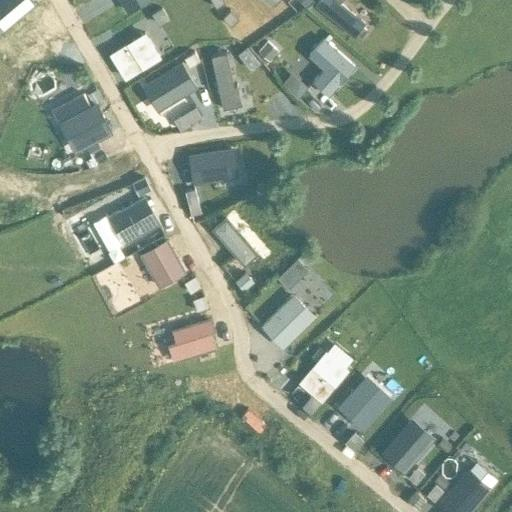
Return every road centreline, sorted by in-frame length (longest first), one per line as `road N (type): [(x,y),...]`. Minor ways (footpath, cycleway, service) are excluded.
road 1 (residential): [(145,153),(229,298),(250,382),(407,511)]
road 2 (residential): [(425,24),(357,114),(195,135),(145,153)]
road 3 (residential): [(59,0),(145,153)]
